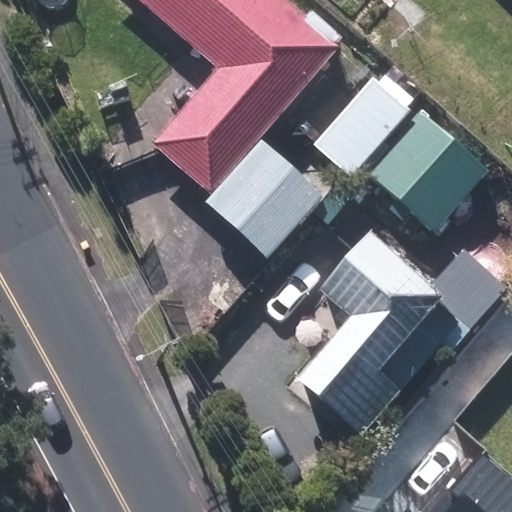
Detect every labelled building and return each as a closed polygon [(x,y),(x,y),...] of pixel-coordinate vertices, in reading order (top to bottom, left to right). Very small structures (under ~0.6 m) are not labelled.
[(158,146),(216,199),(346,50),(289,0),(144,0),(224,71),(158,146)] [(317,147),(357,183),(417,113),(379,79),(317,147)] [(372,175),(442,235),(494,174),(425,113),(372,175)] [(308,385),(369,439),(470,324),(451,308),(455,305),(383,240),(334,295),(365,322),(308,385)] [(433,511),(511,511),(511,425),(511,424),(433,511)]
